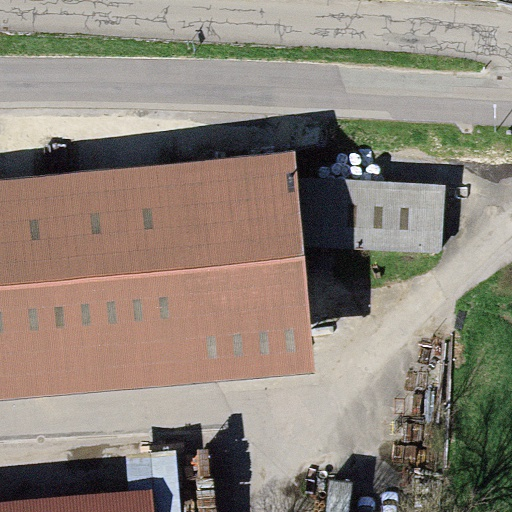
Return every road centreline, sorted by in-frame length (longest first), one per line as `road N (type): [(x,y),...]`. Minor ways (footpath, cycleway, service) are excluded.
road 1 (residential): [(511,36),(416,24),(0,12)]
road 2 (tertiary): [(511,103),(0,90)]
road 3 (track): [(283,511),(312,436),(383,325),(511,214)]
